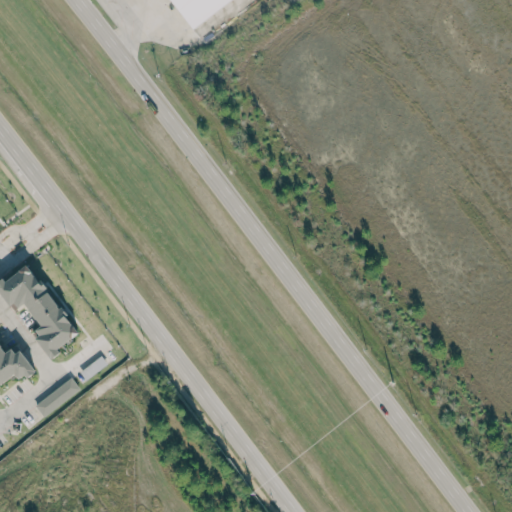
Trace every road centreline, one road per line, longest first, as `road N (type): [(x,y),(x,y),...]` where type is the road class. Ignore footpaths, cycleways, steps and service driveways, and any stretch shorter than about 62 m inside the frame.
road 1 (primary): [(465,511),(75,0)]
road 2 (primary): [(0,130),(290,511)]
road 3 (residential): [(105,339),(0,421)]
